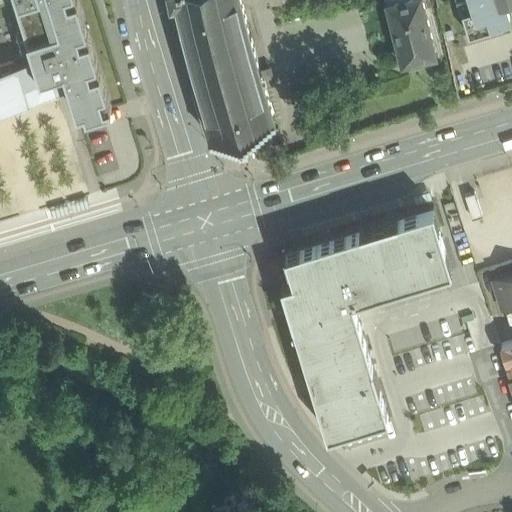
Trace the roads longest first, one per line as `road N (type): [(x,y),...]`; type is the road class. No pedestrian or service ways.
road 1 (residential): [(208,220),(274,421),(351,511)]
road 2 (primary): [(208,220),(511,130)]
road 3 (residential): [(208,220),(145,0)]
road 4 (primary): [(0,282),(208,220)]
